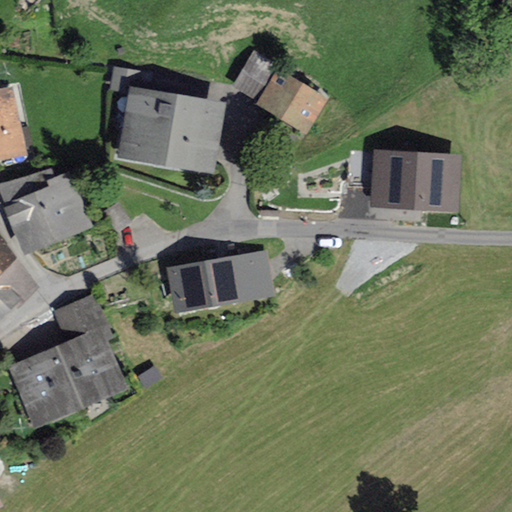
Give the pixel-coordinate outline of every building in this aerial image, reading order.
[(326,101),(277,72),(279,69),(252,53),(231,88),(256,102),(253,108),(305,138),(326,101)] [(108,92),(123,95),(124,90),(138,92),(141,74),(112,69),(108,92)] [(0,160),(26,155),(10,88),(0,90),(0,160)] [(138,92),(124,90),(123,95),(112,161),(209,177),(221,106),(138,92)] [(461,214),(463,153),(347,148),(346,186),(367,187),(367,209),(461,214)] [(0,186),(0,205),(0,206),(4,205),(22,254),(89,229),(69,174),(53,180),(49,168),(0,186)] [(116,234),(133,224),(119,203),(103,213),(116,234)] [(0,315),(36,283),(0,243),(0,315)] [(262,255),(172,270),(179,312),(269,297),(262,255)] [(131,389),(94,295),(52,311),(65,343),(4,367),(29,429),(131,389)]
